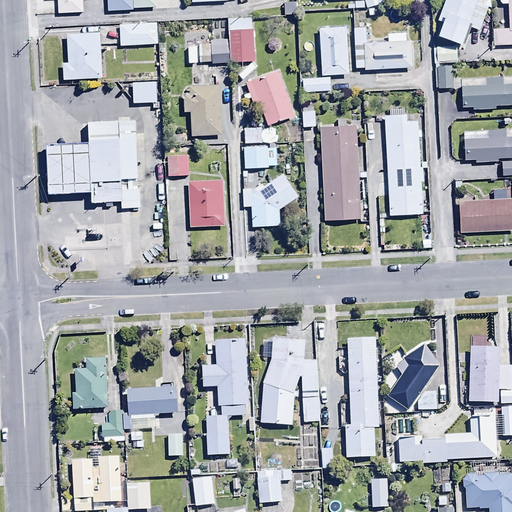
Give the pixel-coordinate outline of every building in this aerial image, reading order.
[(48,0),(57,0),(58,16),(83,15),(82,0),(48,0)] [(132,0),(107,0),(108,12),(133,12),(133,10),(132,0)] [(132,0),(133,10),(156,10),(155,0),(132,0)] [(315,0),(316,1),(335,0),(362,0),(364,3),(367,11),(384,6),(382,0),(315,0)] [(480,33),(490,2),(484,0),(445,0),(437,24),(444,27),(440,40),(463,48),(470,29),(480,33)] [(511,0),(499,0),(500,5),(502,7),(509,6),(510,31),(493,32),(493,48),(511,47),(511,0)] [(364,11),(364,3),(354,3),(354,6),(347,6),(347,11),(364,11)] [(296,4),(283,5),(284,18),(297,18),(296,4)] [(231,64),(255,63),(253,20),(229,21),(230,41),(231,64)] [(157,25),(119,27),(120,48),(159,46),(157,25)] [(346,29),(320,30),(322,78),(349,77),(346,29)] [(367,29),(354,29),(356,71),(365,71),(365,73),(412,71),(412,65),(422,65),(422,42),(405,43),(405,35),(388,35),(388,45),(367,46),(367,29)] [(103,80),(101,35),(67,37),(68,66),(63,66),(64,82),(103,80)] [(231,64),(230,41),(210,42),(210,46),(187,47),(188,65),(212,64),(212,66),(231,66),(231,64)] [(458,64),(457,49),(434,50),(435,65),(458,64)] [(452,69),(438,69),(438,91),(452,91),(452,69)] [(294,118),(278,73),(246,85),(250,95),(244,97),(246,102),(252,100),(255,107),(260,105),(268,128),(294,118)] [(486,88),(462,89),(463,110),(473,110),(473,113),(497,111),(497,109),(511,108),(511,86),(503,87),(503,79),(485,80),(486,88)] [(330,80),(303,81),(304,95),(331,93),(330,80)] [(158,83),(133,84),(134,106),(159,106),(158,83)] [(223,136),(219,87),(188,89),(189,96),(184,96),(186,115),(191,115),(193,138),(223,136)] [(390,118),(385,118),(389,218),(423,217),(421,184),(425,184),(424,170),(421,170),(419,124),(408,124),(407,117),(405,117),(405,111),(390,112),(390,118)] [(315,113),(302,113),(303,130),(316,130),(315,113)] [(144,212),(140,122),(90,124),(91,145),(46,147),(48,193),(93,192),(94,206),(129,205),(129,213),(144,212)] [(337,129),(320,130),(324,224),(361,222),(357,128),(347,129),(347,122),(337,122),(337,129)] [(261,130),(244,131),(244,146),(262,145),(261,130)] [(489,141),(465,142),(465,163),(476,163),(476,165),(499,165),(499,161),(511,160),(511,140),(506,141),(505,133),(489,134),(489,141)] [(268,148),(244,149),(245,171),(269,170),(268,148)] [(188,156),(167,157),(168,179),(189,178),(188,156)] [(511,162),(502,163),(502,178),(511,178),(511,162)] [(283,175),(252,197),(252,190),(242,191),(243,210),(251,209),(252,230),(280,228),(279,212),(299,199),(283,175)] [(222,181),(188,183),(190,229),(224,227),(222,181)] [(511,200),(460,203),(461,235),(511,232),(511,200)] [(350,427),(345,427),(347,461),(374,460),(373,430),(378,430),(375,341),(347,342),(350,427)] [(248,417),(245,342),(215,343),(216,368),(202,368),(203,390),(218,390),(218,410),(222,410),(222,419),(206,420),(208,458),(229,457),(228,418),(248,417)] [(271,342),(271,345),(263,345),(263,361),(271,361),(271,363),(263,386),(261,426),(292,428),(294,397),(299,380),(302,380),(304,425),(320,424),(317,363),(304,363),(304,342),(271,342)] [(409,413),(440,369),(426,347),(404,361),(405,363),(396,369),(402,378),(388,399),(409,413)] [(511,407),(511,392),(511,393),(511,378),(511,368),(499,368),(500,351),(470,350),(468,405),(499,406),(499,407),(511,407)] [(107,412),(106,360),(86,360),(86,372),(76,372),(76,396),(73,396),(73,412),(107,412)] [(123,416),(123,432),(158,431),(158,416),(177,416),(176,390),(128,392),(129,416),(123,416)] [(436,394),(424,394),(417,404),(418,413),(436,412),(436,394)] [(511,438),(511,408),(501,409),(501,419),(470,420),(470,437),(445,438),(445,442),(423,443),(423,440),(399,441),(400,468),(447,466),(447,463),(497,461),(496,432),(502,432),(502,439),(511,438)] [(123,432),(123,416),(123,414),(108,415),(109,426),(101,427),(101,440),(104,440),(104,445),(124,443),(123,434),(123,432)] [(182,436),(167,437),(168,468),(177,467),(177,458),(182,458),(182,436)] [(333,451),(321,451),(321,471),(332,471),(332,459),(343,459),(342,444),(333,444),(333,451)] [(109,511),(114,511),(114,504),(121,504),(119,460),(101,461),(101,451),(90,452),(90,462),(72,463),(74,511),(109,511)] [(290,472),(257,474),(259,506),(281,505),(280,484),(290,484),(290,472)] [(463,490),(465,490),(466,511),(489,511),(488,511),(511,511),(511,476),(484,476),(484,478),(480,478),(476,476),(468,476),(462,481),(463,490)] [(213,479),(192,481),(196,509),(216,506),(213,479)] [(128,511),(127,511),(145,511),(151,511),(150,485),(146,485),(146,481),(132,482),(132,486),(126,486),(128,511)] [(231,493),(241,493),(240,481),(231,481),(231,493)] [(386,482),(371,482),(372,510),(387,510),(386,482)]
